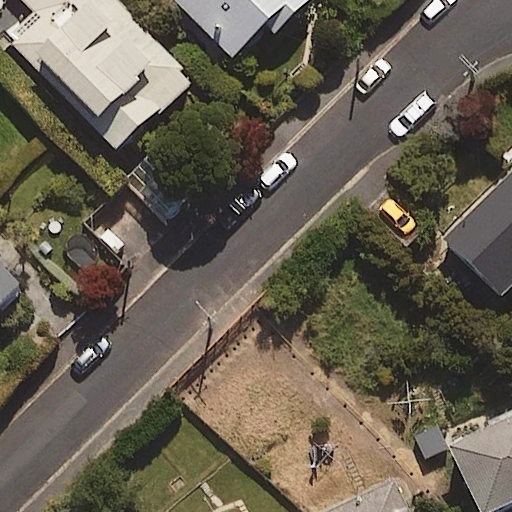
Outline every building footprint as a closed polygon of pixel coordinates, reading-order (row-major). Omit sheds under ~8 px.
[(193,95),(101,0),(10,0),(35,24),(6,52),(118,168),(193,95)] [(163,0),(235,73),(270,39),(277,46),(316,9),(307,0),(163,0)] [(511,304),(511,177),(438,245),(501,315),(511,304)] [(0,326),(23,303),(0,279),(0,326)] [(511,511),(511,398),(436,432),(471,511),(511,511)] [(403,511),(392,488),(341,511),(403,511)]
